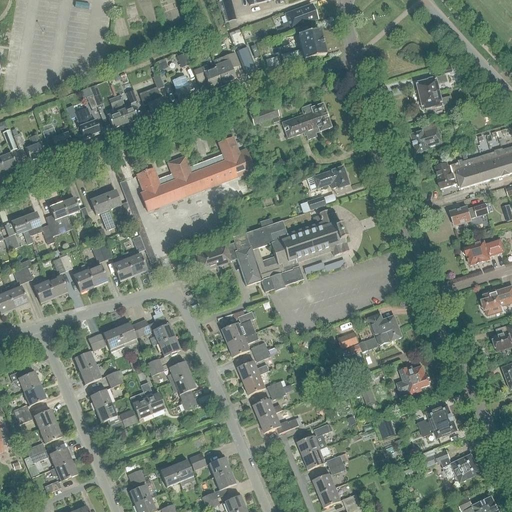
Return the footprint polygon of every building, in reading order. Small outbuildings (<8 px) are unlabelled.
[(217,0),(224,23),(235,20),(229,0),(217,0)] [(290,30),(316,20),(311,5),(284,15),(290,30)] [(237,49),(250,45),(245,29),(232,33),(237,49)] [(297,37),(303,62),(325,57),(319,31),(297,37)] [(244,75),(255,71),(247,48),(236,53),(244,75)] [(184,54),(176,57),(180,68),(188,65),(184,54)] [(214,67),(215,69),(216,69),(222,85),(235,80),(231,70),(239,67),(234,54),(221,58),(223,64),(214,67)] [(257,68),(266,66),(267,71),(278,69),(275,56),(255,60),(257,68)] [(216,69),(215,69),(208,72),(206,67),(193,72),(198,85),(206,82),(210,92),(218,89),(218,87),(222,85),(216,69)] [(152,78),(156,90),(163,88),(158,76),(152,78)] [(420,97),(439,92),(437,85),(446,83),(445,76),(435,78),(428,80),(428,82),(423,83),(423,82),(417,84),(420,97)] [(179,104),(194,98),(190,86),(184,88),(180,78),(171,81),(175,91),(174,92),(179,104)] [(151,115),(165,110),(161,99),(160,100),(156,89),(139,96),(143,108),(148,106),(151,115)] [(125,94),(129,104),(136,101),(132,91),(125,94)] [(441,106),(451,104),(450,99),(450,97),(440,99),(439,92),(420,97),(423,109),(434,107),(434,108),(441,106)] [(86,98),(90,109),(96,107),(98,113),(105,111),(100,99),(99,100),(98,96),(92,98),(92,96),(86,98)] [(119,96),(114,98),(124,125),(137,120),(132,107),(124,110),(119,96)] [(112,130),(124,125),(114,98),(108,100),(113,114),(107,117),(112,130)] [(464,100),(453,102),(455,110),(465,108),(464,100)] [(331,129),(322,105),(310,110),(309,107),(300,110),(302,117),(281,124),(287,140),(302,134),(303,137),(306,136),(307,141),(315,138),(314,135),(331,129)] [(249,116),(253,126),(271,120),(272,124),(279,122),(277,117),(278,117),(274,107),(249,116)] [(95,121),(92,122),(87,109),(73,114),(79,128),(78,128),(83,139),(99,133),(95,121)] [(56,151),(71,146),(66,134),(56,138),(53,129),(51,130),(50,128),(46,130),(47,131),(42,133),(46,143),(52,141),(56,151)] [(426,148),(441,143),(437,129),(422,133),(422,132),(410,136),(415,155),(427,151),(426,148)] [(14,130),(11,132),(18,150),(24,148),(19,135),(16,136),(14,130)] [(1,134),(9,153),(16,150),(9,131),(1,134)] [(29,162),(45,156),(40,144),(39,144),(36,136),(30,138),(34,147),(25,150),(29,162)] [(494,153),(461,163),(464,173),(456,176),(458,184),(460,190),(511,174),(511,139),(499,143),(501,150),(494,152),(494,153)] [(146,213),(253,173),(245,151),(237,154),(232,140),(217,145),(221,157),(188,169),(184,158),(167,165),(171,176),(157,181),(153,170),(145,173),(145,171),(143,172),(143,173),(136,176),(142,194),(139,195),(146,213)] [(0,164),(3,172),(16,167),(11,154),(3,157),(0,149),(0,164)] [(464,173),(461,163),(461,161),(457,162),(458,164),(447,167),(446,165),(434,169),(438,181),(456,176),(464,173)] [(336,190),(348,186),(342,168),(312,178),(316,190),(329,186),(331,190),(335,188),(336,190)] [(458,184),(456,176),(438,181),(437,181),(440,191),(453,186),(458,184)] [(128,188),(125,181),(119,184),(121,191),(128,188)] [(114,192),(102,197),(108,212),(120,207),(114,192)] [(108,212),(102,197),(89,202),(95,217),(99,215),(105,232),(114,229),(108,212)] [(322,197),(299,205),(302,214),(325,206),(322,197)] [(74,199),(61,204),(66,216),(78,212),(74,199)] [(126,203),(121,205),(128,223),(133,221),(126,203)] [(71,230),(69,224),(66,216),(61,204),(49,208),(52,216),(45,219),(47,226),(48,226),(52,237),(59,235),(57,229),(63,227),(65,232),(71,230)] [(470,220),(488,214),(485,205),(467,211),(466,208),(450,213),(454,227),(470,222),(470,220)] [(88,219),(84,208),(80,210),(83,220),(88,219)] [(263,294),(301,282),(296,265),(330,254),(332,259),(347,254),(343,243),(345,242),(340,228),(339,228),(335,216),(331,217),(329,211),(318,215),(321,224),(286,236),(281,222),(272,225),(270,219),(259,223),(261,229),(231,239),(233,244),(238,260),(236,260),(245,288),(260,283),(263,294)] [(30,238),(42,233),(47,246),(54,243),(51,237),(52,237),(48,226),(47,226),(41,229),(35,214),(23,218),(30,238)] [(34,248),(30,238),(23,218),(11,223),(16,236),(22,234),(27,246),(28,248),(30,247),(31,249),(34,248)] [(105,239),(102,229),(94,233),(97,242),(105,239)] [(14,235),(8,238),(12,248),(13,250),(19,248),(14,235)] [(139,237),(131,240),(137,254),(144,251),(139,237)] [(8,238),(3,240),(7,250),(12,248),(8,238)] [(475,243),(474,246),(464,249),(464,251),(463,253),(464,255),(466,256),(466,258),(467,258),(470,267),(489,261),(488,258),(503,253),(499,241),(484,245),(483,243),(481,244),(479,242),(475,243)] [(238,260),(233,244),(196,257),(201,272),(236,260),(238,260)] [(98,248),(104,262),(111,259),(105,245),(98,248)] [(98,248),(91,251),(97,265),(104,262),(98,248)] [(123,255),(125,260),(133,278),(145,272),(138,255),(128,259),(126,254),(123,255)] [(59,259),(64,272),(71,270),(66,256),(59,259)] [(59,259),(52,262),(57,275),(64,272),(59,259)] [(125,260),(111,266),(119,284),(133,278),(125,260)] [(99,266),(89,270),(87,265),(83,266),(93,289),(106,283),(99,266)] [(80,295),(93,289),(83,266),(80,267),(83,273),(72,277),(80,295)] [(19,270),(25,284),(32,281),(26,267),(19,270)] [(19,270),(12,273),(18,287),(25,284),(19,270)] [(46,282),(53,300),(67,294),(59,277),(46,282)] [(40,306),(53,300),(46,282),(33,288),(40,306)] [(20,288),(10,292),(8,288),(5,289),(14,311),(27,306),(20,288)] [(0,315),(1,317),(14,311),(5,289),(0,291),(2,295),(0,296),(0,315)] [(500,308),(511,303),(511,290),(511,289),(496,293),(495,293),(483,297),(484,302),(481,303),(484,312),(485,312),(487,317),(501,312),(500,308)] [(221,333),(226,346),(243,338),(242,334),(249,331),(246,323),(254,320),(251,313),(238,319),(240,325),(221,333)] [(374,339),(398,330),(394,318),(382,322),(380,315),(367,320),(374,339)] [(174,338),(168,325),(165,326),(162,320),(149,325),(152,332),(151,332),(156,345),(174,338)] [(144,321),(138,323),(143,336),(150,334),(144,321)] [(135,341),(134,340),(143,336),(138,323),(129,327),(127,323),(114,329),(122,348),(132,344),(131,342),(135,341)] [(511,326),(495,331),(497,337),(491,338),(496,353),(511,347),(511,326)] [(110,353),(122,348),(114,329),(101,334),(108,352),(109,352),(110,353)] [(402,339),(398,330),(374,339),(358,345),(362,354),(402,339)] [(354,333),(337,340),(341,351),(358,344),(354,333)] [(255,334),(243,338),(226,346),(232,359),(249,352),(246,345),(258,340),(255,334)] [(93,337),(93,338),(98,350),(104,348),(99,335),(93,337)] [(93,338),(87,340),(92,353),(98,350),(93,338)] [(174,338),(156,345),(157,347),(154,348),(158,356),(160,354),(162,359),(180,352),(174,338)] [(310,343),(301,339),(298,344),(307,349),(310,343)] [(264,344),(251,350),(253,357),(267,351),(264,344)] [(348,349),(351,356),(361,352),(358,345),(348,349)] [(267,351),(253,357),(256,364),(270,358),(267,351)] [(71,360),(77,374),(94,367),(89,353),(71,360)] [(158,360),(145,365),(148,371),(160,366),(158,360)] [(170,385),(190,376),(185,363),(167,370),(169,376),(167,377),(170,385)] [(236,370),(242,384),(259,377),(259,376),(268,373),(266,366),(256,370),(254,363),(236,370)] [(511,365),(501,369),(509,391),(511,390),(511,365)] [(163,372),(160,366),(148,371),(150,377),(163,372)] [(94,367),(77,374),(83,387),(100,380),(94,367)] [(429,386),(430,384),(428,379),(426,378),(426,377),(424,378),(421,368),(408,373),(407,370),(398,373),(402,383),(396,385),(400,397),(407,395),(408,397),(419,393),(420,391),(430,388),(429,386)] [(20,389),(22,394),(40,387),(34,373),(26,376),(24,370),(9,376),(12,384),(18,390),(20,389)] [(105,377),(108,383),(120,378),(117,372),(105,377)] [(178,397),(179,396),(182,404),(181,405),(183,412),(196,406),(190,392),(195,389),(190,376),(170,385),(173,394),(176,393),(178,397)] [(259,377),(242,384),(247,397),(265,390),(259,377)] [(108,383),(110,389),(122,384),(120,378),(108,383)] [(331,381),(320,385),(323,393),(334,389),(331,381)] [(280,383),(266,388),(269,395),(283,389),(280,383)] [(150,416),(164,410),(157,394),(152,396),(147,384),(140,387),(142,394),(145,399),(144,400),(150,416)] [(40,387),(22,394),(28,407),(45,400),(40,387)] [(269,395),(272,401),(285,396),(283,389),(269,395)] [(87,398),(93,412),(110,405),(105,391),(87,398)] [(374,403),(370,391),(361,394),(366,406),(374,403)] [(129,399),(131,405),(137,421),(150,416),(144,400),(145,399),(142,394),(129,399)] [(322,416),(328,402),(321,399),(315,413),(322,416)] [(252,408),(258,422),(275,415),(275,414),(281,411),(279,406),(273,409),(269,401),(252,408)] [(110,405),(93,412),(98,425),(116,418),(110,405)] [(420,431),(451,419),(446,406),(426,414),(429,423),(426,425),(425,422),(417,425),(420,431)] [(26,407),(12,412),(15,419),(28,414),(26,407)] [(122,415),(118,416),(121,422),(133,417),(129,408),(120,411),(122,415)] [(33,418),(38,432),(56,425),(50,411),(33,418)] [(15,419),(18,426),(31,420),(28,414),(15,419)] [(275,415),(258,422),(263,435),(276,429),(279,435),(299,427),(296,420),(288,423),(287,422),(279,425),(275,415)] [(133,417),(121,422),(123,428),(136,423),(133,417)] [(456,432),(451,419),(420,431),(422,438),(430,435),(429,432),(432,431),(436,440),(456,432)] [(396,435),(390,420),(376,425),(382,440),(396,435)] [(56,425),(38,432),(44,445),(61,438),(56,425)] [(296,445),(301,459),(319,452),(319,451),(327,448),(322,436),(329,433),(326,426),(313,431),(316,437),(296,445)] [(127,436),(125,430),(119,433),(121,438),(127,436)] [(41,444),(25,451),(27,457),(44,451),(41,444)] [(54,470),(71,462),(66,449),(48,456),(54,470)] [(44,451),(27,457),(30,463),(46,457),(44,451)] [(319,452),(301,459),(307,472),(324,465),(319,452)] [(459,485),(480,475),(470,455),(459,460),(450,465),(448,460),(448,459),(446,452),(422,460),(425,469),(442,462),(444,468),(442,469),(447,480),(455,476),(459,485)] [(345,454),(326,462),(329,469),(342,464),(348,461),(345,454)] [(188,460),(191,466),(203,461),(200,455),(188,460)] [(213,479),(230,472),(224,458),(207,465),(213,479)] [(185,461),(172,466),(179,484),(180,487),(193,482),(185,461)] [(205,467),(203,461),(191,466),(193,472),(205,467)] [(77,476),(71,462),(54,470),(49,471),(52,478),(57,477),(59,483),(77,476)] [(329,469),(332,476),(345,471),(342,464),(329,469)] [(403,476),(419,469),(417,464),(410,467),(411,469),(401,473),(403,476)] [(179,484),(172,466),(158,472),(165,489),(179,484)] [(127,476),(130,482),(143,477),(141,471),(127,476)] [(235,486),(230,472),(213,479),(218,492),(235,486)] [(311,484),(317,497),(334,490),(329,476),(311,484)] [(145,483),(143,477),(130,482),(132,488),(145,483)] [(47,495),(60,489),(57,482),(43,488),(47,495)] [(127,494),(132,507),(150,500),(144,487),(127,494)] [(334,490),(317,497),(322,510),(340,503),(334,490)] [(214,494),(201,499),(204,505),(216,500),(214,494)] [(356,496),(342,501),(345,508),(359,503),(356,496)] [(223,504),(226,511),(239,511),(245,510),(240,497),(223,504)] [(497,511),(491,498),(472,507),(468,498),(456,504),(460,511),(497,511)] [(154,511),(150,500),(132,507),(134,511),(154,511)] [(218,505),(216,500),(204,505),(206,510),(218,505)] [(345,508),(346,511),(355,511),(361,510),(359,503),(345,508)]
